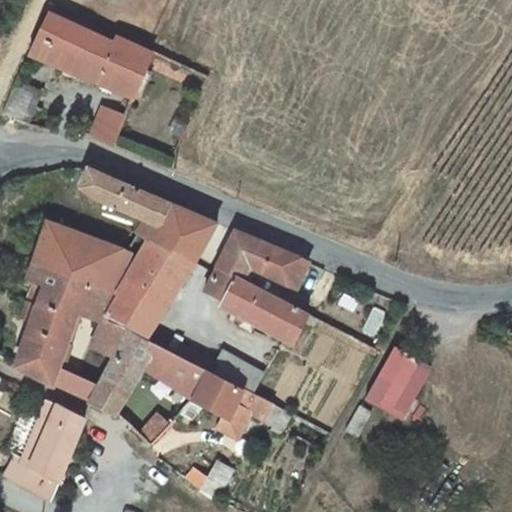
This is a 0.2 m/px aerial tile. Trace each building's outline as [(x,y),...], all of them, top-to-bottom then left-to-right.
[(116,43),(50,13),(30,53),(135,98),(153,54),(118,38),(116,43)] [(40,93),(17,82),(1,116),(26,126),(40,93)] [(110,109),(97,139),(114,146),(127,117),(110,109)] [(151,238),(195,261),(216,224),(90,168),(82,187),(95,198),(146,220),(158,225),(151,238)] [(138,232),(151,238),(158,225),(146,220),(138,232)] [(49,223),(35,262),(71,276),(88,282),(114,292),(123,271),(131,259),(127,256),(130,252),(49,223)] [(223,255),(217,269),(242,281),(249,268),(289,286),(298,265),(305,269),(308,262),(235,231),(223,255)] [(166,306),(195,261),(151,238),(143,253),(125,283),(166,306)] [(56,312),(71,276),(35,262),(26,259),(22,268),(31,271),(28,278),(35,281),(45,285),(37,305),(56,312)] [(296,289),(305,269),(298,265),(289,286),(296,289)] [(293,342),(307,314),(244,282),(242,281),(217,269),(205,292),(225,303),(224,306),(293,342)] [(62,358),(88,282),(71,276),(56,312),(37,305),(32,321),(16,366),(53,384),(58,371),(62,358)] [(27,301),(37,305),(45,285),(35,281),(27,301)] [(114,292),(88,282),(62,358),(67,360),(84,310),(104,318),(107,314),(119,294),(114,292)] [(125,283),(119,294),(107,314),(146,337),(166,306),(125,283)] [(32,321),(37,305),(27,301),(21,317),(32,321)] [(127,332),(104,318),(93,345),(113,358),(127,332)] [(209,372),(200,367),(168,351),(145,340),(128,329),(127,332),(113,358),(99,387),(91,402),(115,415),(143,367),(194,399),(195,399),(209,372)] [(168,351),(200,367),(205,358),(182,345),(185,339),(176,336),(168,351)] [(430,368),(396,348),(366,398),(401,418),(430,368)] [(212,373),(252,394),(263,373),(223,352),(217,363),(212,373)] [(209,372),(212,373),(217,363),(205,358),(200,367),(209,372)] [(76,378),(58,371),(53,384),(73,394),(91,402),(99,387),(77,377),(76,378)] [(212,373),(209,372),(195,399),(194,399),(226,415),(218,429),(238,439),(251,415),(253,414),(273,425),(271,429),(282,436),(292,415),(252,394),(212,373)] [(6,475),(52,499),(85,419),(57,405),(57,406),(48,402),(23,462),(15,458),(6,475)] [(371,414),(361,407),(360,407),(347,429),(358,436),(371,414)] [(141,431),(152,442),(172,422),(161,411),(141,431)] [(217,461),(207,478),(200,490),(218,502),(234,471),(217,461)] [(186,480),(200,490),(207,478),(195,469),(186,480)]
